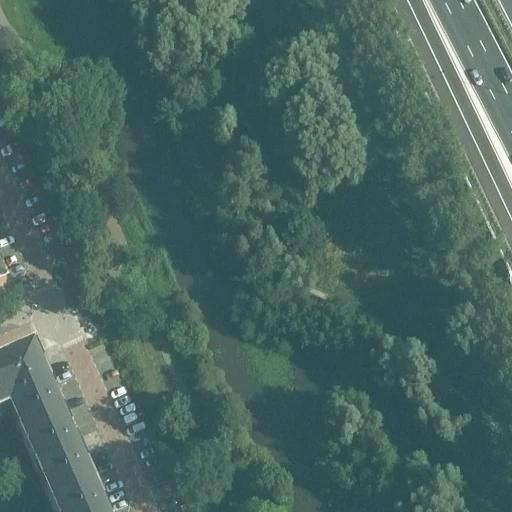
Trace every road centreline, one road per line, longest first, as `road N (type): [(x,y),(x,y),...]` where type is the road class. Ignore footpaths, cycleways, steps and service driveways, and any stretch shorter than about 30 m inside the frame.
road 1 (residential): [(149,511),(55,316)]
road 2 (motorway): [(432,0),(511,194)]
road 3 (residential): [(55,316),(0,186)]
road 4 (motorway): [(447,0),(511,121)]
